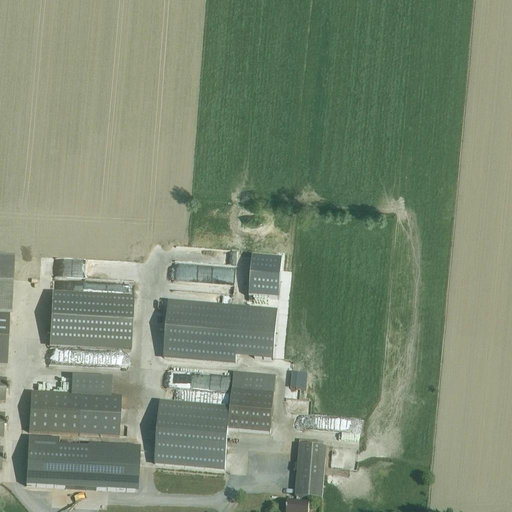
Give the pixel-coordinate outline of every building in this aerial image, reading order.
[(0,257),(0,367),(8,368),(10,317),(11,317),(15,258),(13,258),(0,257)] [(50,347),(49,349),(87,351),(112,353),(131,354),(131,351),(134,299),(116,298),(109,298),(107,298),(52,295),(52,297),(50,347)] [(169,303),(164,361),(179,362),(236,367),(237,360),(273,363),(278,312),(170,303),(169,303)] [(160,402),(154,467),(170,469),(225,474),(229,429),(271,433),(276,378),(234,374),(230,408),(160,402)] [(84,396),(111,398),(112,381),(104,380),(72,378),(71,396),(84,396)] [(180,397),(181,389),(170,388),(169,396),(180,397)] [(84,396),(71,396),(31,394),(29,434),(100,438),(119,439),(121,398),(111,398),(84,396)] [(29,439),(26,488),(137,493),(139,449),(88,446),(88,449),(57,447),(57,441),(29,439)] [(300,441),(295,499),(310,500),(322,501),(324,482),(327,449),(324,449),(324,443),(300,441)] [(287,511),(309,511),(310,505),(288,503),(287,511)]
